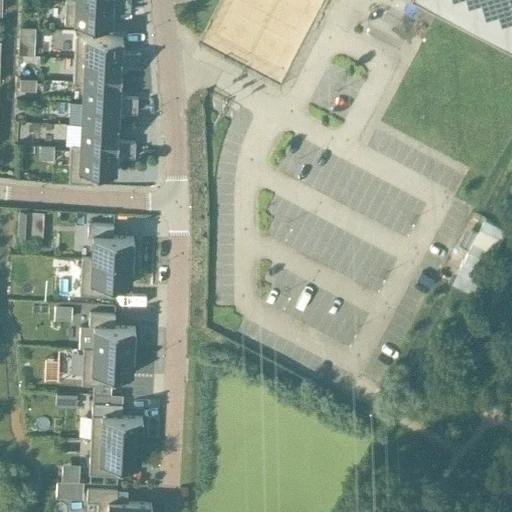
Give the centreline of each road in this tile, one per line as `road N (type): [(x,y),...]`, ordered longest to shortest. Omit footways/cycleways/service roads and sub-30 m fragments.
road 1 (residential): [(177,200),(169,482)]
road 2 (residential): [(162,0),(177,200)]
road 3 (residential): [(0,193),(177,200)]
